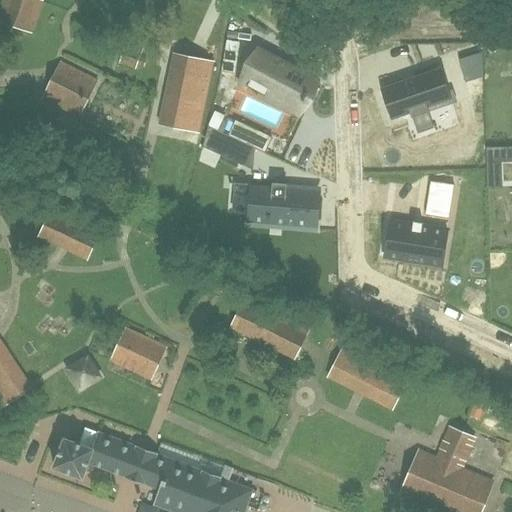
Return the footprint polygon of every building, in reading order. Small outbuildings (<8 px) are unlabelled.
[(41,2),(38,1),(35,0),(2,0),(0,7),(0,21),(5,24),(14,27),(20,29),(30,32),(41,2)] [(221,71),(234,73),(239,43),(226,41),(221,71)] [(136,70),(138,64),(143,66),(146,60),(140,58),(143,49),(128,44),(126,48),(125,48),(123,54),(119,64),(136,70)] [(259,52),(242,83),(298,113),(315,82),(259,52)] [(459,60),(466,83),(483,77),(482,53),(459,60)] [(174,54),(159,125),(199,133),(213,62),(174,54)] [(51,81),(42,99),(77,118),(86,100),(96,82),(60,63),(51,81)] [(438,70),(380,89),(390,120),(410,113),(423,108),(448,100),(445,91),(438,70)] [(254,149),(264,153),(272,138),(235,121),(228,135),(228,136),(251,147),(254,149)] [(208,127),(203,146),(243,165),(251,147),(228,136),(228,135),(208,127)] [(511,147),(486,148),(487,188),(501,188),(501,162),(511,161),(511,147)] [(229,183),(229,184),(234,184),(253,186),(251,212),(250,222),(314,228),(317,192),(286,189),(286,184),(272,183),(272,186),(253,185),(229,183)] [(427,185),(423,215),(446,218),(451,188),(427,185)] [(97,236),(50,214),(40,237),(59,246),(64,248),(68,250),(86,259),(97,236)] [(385,254),(384,257),(399,260),(430,264),(441,266),(445,243),(447,230),(422,227),(422,223),(421,223),(420,226),(414,225),(414,222),(412,222),(412,225),(390,222),(385,254)] [(184,270),(173,276),(174,278),(175,280),(176,282),(177,284),(188,279),(184,270)] [(310,328),(246,296),(231,327),(295,359),(298,352),(301,347),(310,328)] [(116,347),(110,360),(151,380),(157,369),(159,364),(167,348),(125,328),(118,344),(116,347)] [(0,341),(0,400),(5,407),(32,389),(0,341)] [(409,378),(343,345),(326,377),(354,392),(359,394),(364,396),(392,410),(409,378)] [(63,367),(78,392),(102,377),(87,352),(63,367)] [(490,424),(511,432),(511,415),(495,409),(490,424)] [(125,478),(129,479),(129,478),(127,478),(133,463),(139,448),(140,448),(136,446),(136,447),(85,428),(78,445),(66,440),(67,440),(64,439),(63,441),(64,441),(55,465),(54,465),(53,468),(56,469),(56,468),(80,477),(82,478),(83,476),(88,463),(125,477),(125,478)] [(418,451),(400,494),(440,511),(479,511),(492,482),(460,469),(474,439),(449,428),(440,450),(436,458),(418,451)] [(244,511),(252,490),(220,478),(220,477),(202,471),(202,472),(156,454),(157,454),(153,452),(152,453),(154,454),(143,484),(141,483),(141,484),(145,485),(145,484),(159,490),(153,504),(173,511),(244,511)]
